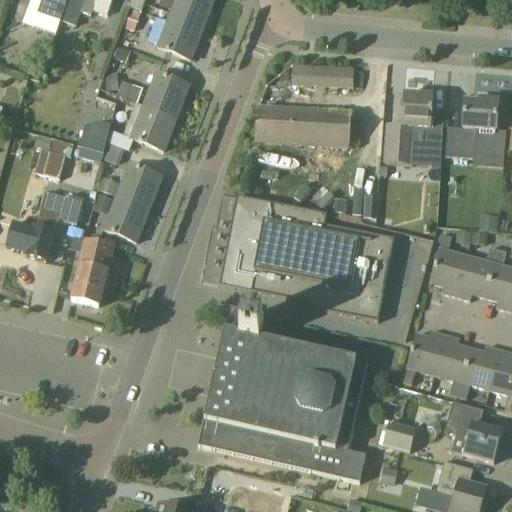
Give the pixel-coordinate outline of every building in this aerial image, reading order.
[(43,0),(38,17),(60,24),(68,0),(43,0)] [(107,18),(112,0),(68,0),(60,24),(76,30),(81,16),(91,19),(93,13),(107,18)] [(132,0),(129,10),(141,15),(146,0),(132,0)] [(176,0),(170,17),(203,30),(215,0),(176,0)] [(190,63),(191,62),(203,30),(170,17),(157,50),(190,63)] [(125,66),(130,55),(118,50),(113,61),(125,66)] [(36,79),(40,67),(21,62),(17,74),(36,79)] [(189,89),(156,76),(143,109),(176,122),(189,89)] [(106,94),(118,93),(117,78),(105,78),(106,94)] [(132,101),(135,86),(121,83),(118,99),(132,101)] [(384,164),(413,167),(416,132),(431,133),(433,99),(403,97),(400,135),(386,134),(384,164)] [(124,135),(134,104),(122,100),(112,131),(124,135)] [(473,165),(474,149),(494,151),(498,104),(479,102),(478,106),(465,105),(462,137),(447,136),(445,163),(473,165)] [(176,122),(143,109),(137,125),(130,142),(163,155),(176,122)] [(362,118),(257,112),(255,144),(349,149),(349,148),(360,148),(362,118)] [(85,129),(78,149),(104,157),(111,128),(100,126),(85,129)] [(33,151),(39,153),(49,155),(52,142),(37,138),(33,151)] [(52,142),(49,155),(64,160),(70,161),(74,148),(52,142)] [(39,153),(33,176),(59,183),(64,160),(49,155),(39,153)] [(96,155),(94,164),(101,167),(103,160),(103,157),(96,155)] [(116,200),(149,213),(162,180),(129,167),(116,200)] [(117,189),(102,183),(98,193),(113,198),(117,189)] [(57,222),(78,228),(84,204),(66,199),(65,202),(45,197),(37,228),(34,227),(25,259),(46,265),(55,232),(54,232),(57,222)] [(112,203),(99,198),(95,210),(107,215),(112,203)] [(103,233),(136,246),(149,213),(116,200),(103,233)] [(327,217),(237,200),(234,214),(236,214),(224,275),(235,278),(233,289),(250,293),(249,295),(317,308),(316,313),(378,325),(394,242),(325,228),(327,217)] [(345,203),(335,202),(333,215),(344,216),(345,203)] [(392,221),(382,218),(379,228),(390,231),(392,221)] [(498,220),(480,219),(480,233),(498,234),(498,220)] [(471,236),(457,234),(456,246),(470,248),(471,236)] [(485,237),(471,235),(470,247),(484,249),(485,237)] [(442,289),(439,295),(454,299),(465,259),(446,254),(450,240),(441,237),(438,251),(437,251),(428,285),(442,289)] [(98,310),(107,273),(113,250),(85,243),(71,303),(98,310)] [(465,259),(454,299),(469,303),(471,297),(484,300),(496,252),(488,250),(484,264),(465,259)] [(496,252),(484,300),(497,304),(495,310),(509,314),(511,304),(511,271),(501,268),(505,254),(496,252)] [(230,311),(206,412),(198,450),(360,486),(366,457),(348,453),(368,364),(261,340),(265,322),(246,318),(246,315),(230,311)] [(414,373),(433,378),(444,337),(430,334),(429,340),(415,336),(405,370),(406,370),(402,384),(411,387),(414,373)] [(444,337),(433,378),(453,383),(449,397),(457,399),(470,351),(457,348),(459,342),(444,337)] [(470,351),(457,399),(465,401),(469,388),(489,393),(499,353),(486,349),(483,355),(470,351)] [(511,356),(499,353),(489,393),(507,398),(504,412),(511,413),(511,356)] [(430,389),(420,386),(418,395),(428,397),(430,389)] [(483,414),(452,405),(452,406),(436,402),(435,408),(450,413),(444,435),(467,441),(463,458),(493,466),(502,435),(479,429),(483,414)] [(416,432),(389,425),(383,448),(410,456),(416,432)] [(473,473),(444,465),(435,496),(453,501),(449,511),(480,511),(487,491),(469,486),(473,473)] [(397,472),(383,469),(380,486),(394,489),(397,472)] [(350,501),(347,511),(360,511),(363,505),(350,501)]
